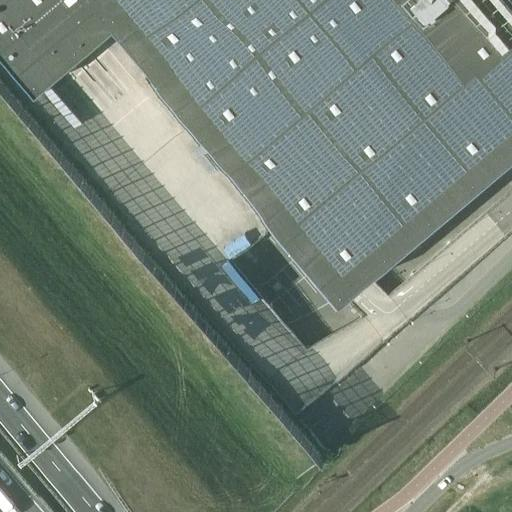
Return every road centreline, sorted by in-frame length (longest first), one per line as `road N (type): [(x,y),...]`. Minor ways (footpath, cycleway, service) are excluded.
road 1 (motorway): [(93,511),(0,398)]
road 2 (unclassified): [(414,511),(466,462),(511,442)]
